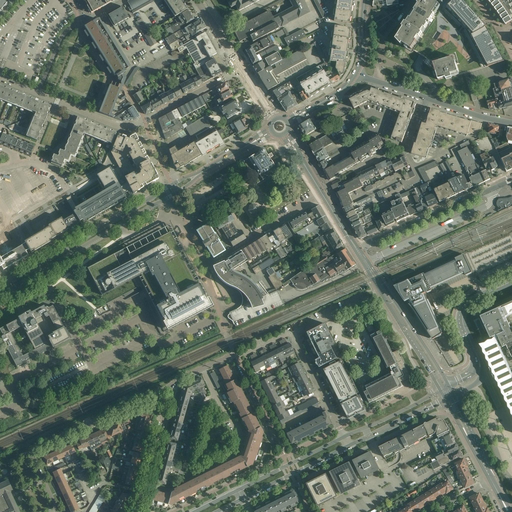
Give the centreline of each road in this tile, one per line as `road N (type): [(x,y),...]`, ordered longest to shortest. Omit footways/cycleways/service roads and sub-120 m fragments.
road 1 (residential): [(58,511),(32,450),(159,392)]
road 2 (residential): [(511,179),(357,250)]
road 3 (tertiary): [(41,271),(177,191)]
road 4 (tertiary): [(171,183),(38,266)]
road 5 (residential): [(203,367),(235,354),(286,465)]
road 6 (tertiary): [(217,511),(348,445)]
road 7 (tertiary): [(366,264),(441,390)]
road 8 (tertiary): [(448,385),(366,264)]
road 9 (residential): [(203,268),(322,193)]
road 10 (residential): [(186,482),(240,444),(215,397)]
